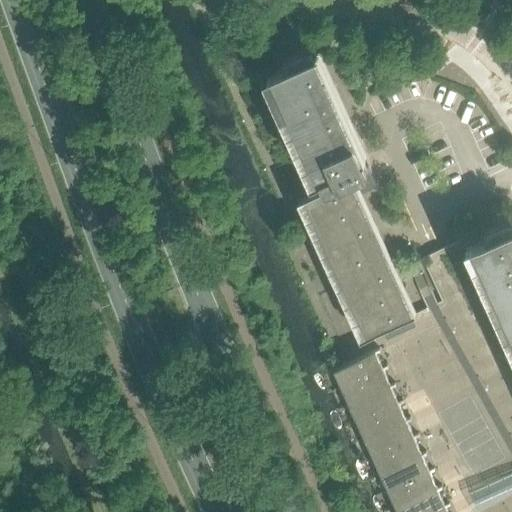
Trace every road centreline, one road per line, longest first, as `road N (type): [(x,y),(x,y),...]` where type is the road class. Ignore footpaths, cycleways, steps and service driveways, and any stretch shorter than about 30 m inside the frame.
road 1 (secondary): [(297,511),(237,384),(89,0)]
road 2 (secondary): [(17,0),(157,371),(221,511)]
road 3 (residential): [(511,94),(457,24),(319,0)]
